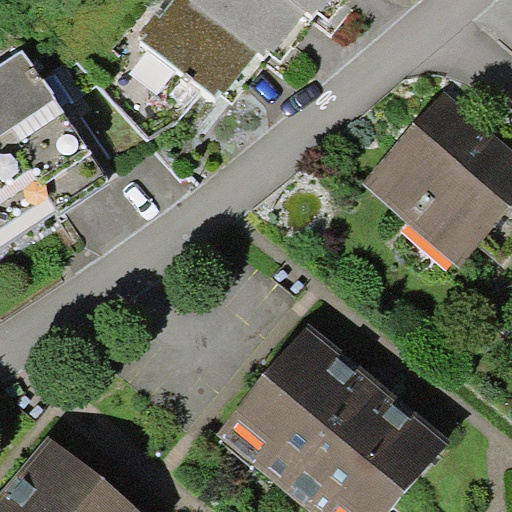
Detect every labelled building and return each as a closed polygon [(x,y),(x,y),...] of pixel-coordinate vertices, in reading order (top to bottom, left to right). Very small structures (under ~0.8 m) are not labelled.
[(177,0),(140,45),(150,53),(132,73),(193,132),(222,98),(232,107),(267,65),(277,74),(316,25),(322,29),(346,0),(177,0)] [(30,68),(21,55),(0,68),(0,254),(107,183),(49,96),(30,68)] [(458,274),(511,213),(511,154),(449,97),(365,190),(458,274)] [(302,511),(391,511),(443,449),(372,392),(302,335),(215,441),(302,511)] [(131,511),(45,441),(0,494),(0,511),(131,511)]
